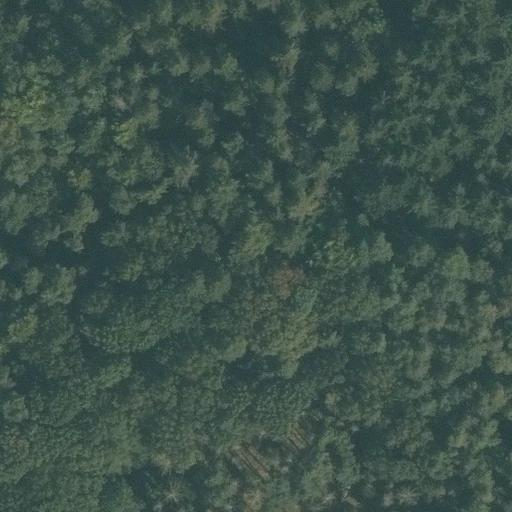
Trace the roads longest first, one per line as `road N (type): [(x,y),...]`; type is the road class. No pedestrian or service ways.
road 1 (track): [(0,36),(292,271)]
road 2 (track): [(10,511),(276,258)]
road 3 (track): [(388,0),(339,179),(292,271)]
road 4 (track): [(292,271),(316,295),(440,511)]
